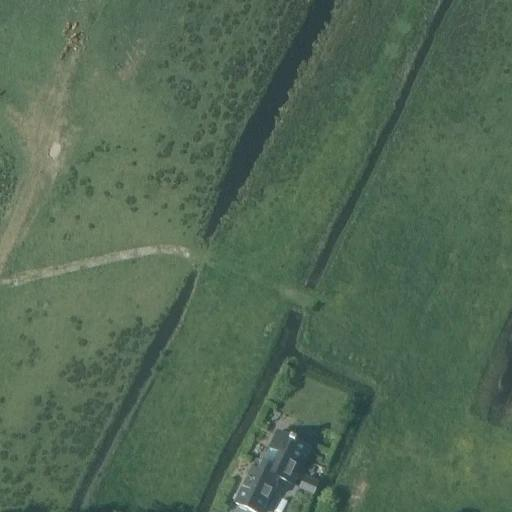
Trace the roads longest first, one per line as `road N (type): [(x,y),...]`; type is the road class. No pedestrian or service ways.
road 1 (track): [(0,261),(56,147),(94,0)]
road 2 (track): [(0,281),(144,253),(182,250),(210,261)]
